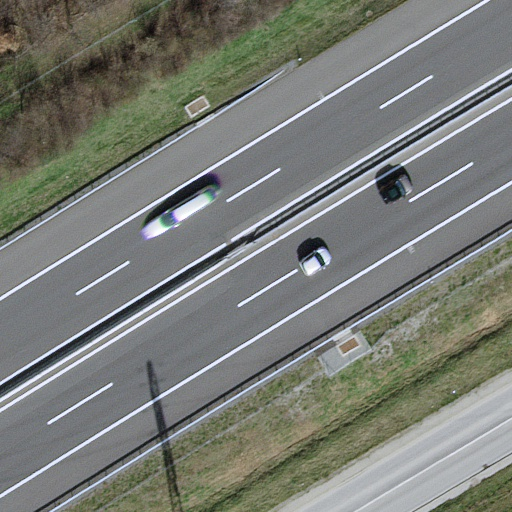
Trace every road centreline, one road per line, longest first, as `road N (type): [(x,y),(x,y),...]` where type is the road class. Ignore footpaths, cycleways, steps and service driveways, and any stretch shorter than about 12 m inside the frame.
road 1 (motorway): [(511,25),(0,340)]
road 2 (motorway): [(0,456),(511,142)]
road 3 (tertiary): [(511,421),(357,511)]
